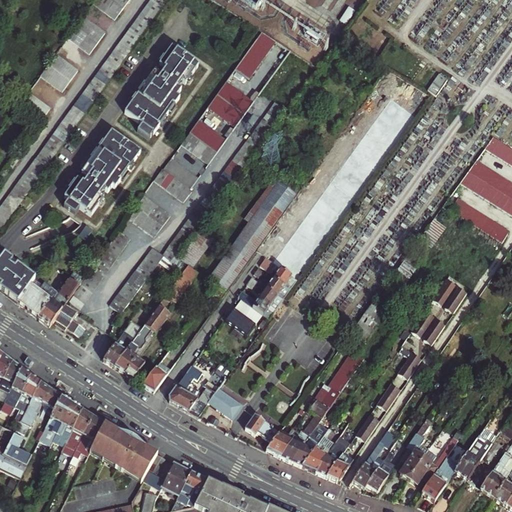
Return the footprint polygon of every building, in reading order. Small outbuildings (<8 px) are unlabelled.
[(140,16),(136,22),(132,28),(127,35),(123,40),(119,46),(116,50),(114,52),(110,58),(106,64),(102,70),(98,76),(93,82),(89,88),(85,93),(81,99),(76,105),(72,111),(71,112),(68,117),(64,123),(60,128),(56,133),(51,140),(47,146),(42,152),(39,158),(13,194),(0,212),(0,235),(24,202),(50,166),(54,160),(58,154),(63,148),(68,141),(71,137),(75,131),(80,125),(84,119),(88,114),(92,108),(96,102),(100,96),(105,90),(109,84),(113,78),(114,77),(118,72),(122,66),(126,60),(131,54),(135,48),(139,43),(143,37),(148,31),(151,25),(156,19),(161,12),(165,6),(169,0),(151,0),(149,4),(145,10),(140,16)] [(97,0),(96,2),(101,6),(106,10),(111,14),(116,18),(124,6),(128,0),(97,0)] [(233,0),(257,14),(265,0),(233,0)] [(341,21),(347,25),(356,11),(350,7),(341,21)] [(106,32),(107,30),(102,26),(97,23),(91,19),(86,15),(78,26),(74,32),(71,37),(76,40),(81,44),(87,48),(91,52),(99,41),(106,32)] [(278,37),(264,28),(238,65),(251,75),(278,37)] [(45,72),(61,82),(66,86),(74,76),(82,65),(61,50),(45,72)] [(182,56),(174,50),(166,60),(164,59),(159,65),(162,66),(161,68),(161,69),(157,74),(147,88),(144,86),(138,95),(141,96),(139,99),(136,97),(132,103),(134,105),(126,116),(143,129),(139,135),(150,143),(155,137),(156,137),(161,130),(164,131),(170,123),(167,121),(170,117),(172,119),(179,110),(176,109),(181,101),(179,99),(183,93),(180,91),(184,85),(187,87),(188,85),(191,87),(195,81),(193,79),(200,69),(196,66),(198,62),(184,53),(182,56)] [(437,82),(446,88),(453,77),(444,71),(437,82)] [(229,78),(211,104),(237,122),(256,96),(229,78)] [(42,119),(47,113),(54,103),(34,88),(26,99),(22,104),(42,119)] [(266,142),(290,108),(278,99),(211,194),(222,202),(258,152),(266,142)] [(214,154),(223,143),(196,124),(188,136),(214,154)] [(511,143),(496,133),(488,145),(511,160),(511,143)] [(143,156),(113,135),(105,147),(102,145),(98,151),(101,152),(99,155),(96,154),(90,162),(92,164),(83,178),(79,184),(79,183),(77,186),(74,184),(68,193),(70,195),(66,202),(70,205),(65,211),(76,219),(81,213),(93,221),(101,210),(103,211),(107,205),(105,204),(106,202),(103,200),(107,195),(110,197),(114,190),(117,192),(122,185),(125,187),(131,178),(129,176),(131,173),(133,175),(137,169),(135,167),(143,156)] [(341,152),(334,147),(324,161),(331,166),(341,152)] [(203,171),(177,152),(167,165),(193,184),(203,171)] [(511,178),(479,156),(463,179),(511,211),(511,178)] [(185,196),(193,184),(167,165),(158,178),(185,196)] [(260,249),(306,186),(288,173),(211,278),(220,284),(230,291),(232,288),(240,278),(246,268),(254,259),(260,249)] [(188,198),(196,186),(193,184),(185,196),(188,198)] [(453,206),(461,195),(455,190),(446,202),(453,206)] [(160,231),(174,211),(149,193),(133,215),(158,234),(160,231)] [(453,206),(505,242),(511,231),(511,228),(461,195),(453,206)] [(205,225),(212,216),(218,208),(204,198),(165,250),(168,252),(180,260),(183,256),(205,225)] [(32,203),(27,200),(22,207),(27,211),(32,203)] [(330,230),(340,216),(333,210),(331,213),(319,205),(310,216),(330,230)] [(159,235),(176,213),(174,211),(160,231),(158,234),(159,235)] [(285,260),(276,254),(273,258),(298,277),(328,235),(312,223),(285,260)] [(183,256),(193,262),(197,266),(219,235),(205,225),(183,256)] [(134,236),(124,229),(108,251),(118,259),(134,236)] [(87,233),(82,241),(88,245),(93,237),(87,233)] [(155,243),(135,271),(147,280),(168,252),(165,250),(155,243)] [(0,283),(21,299),(39,276),(21,264),(23,261),(8,250),(0,261),(0,283)] [(79,291),(90,299),(118,259),(108,251),(79,291)] [(300,278),(298,277),(273,258),(270,262),(273,265),(275,265),(276,265),(281,269),(276,275),(293,288),(300,278)] [(193,262),(147,326),(118,366),(130,373),(137,378),(149,361),(142,356),(137,352),(154,327),(159,331),(177,308),(174,306),(172,309),(168,307),(176,297),(180,300),(202,269),(197,266),(193,262)] [(57,321),(70,302),(89,275),(79,269),(73,278),(72,277),(68,283),(69,284),(65,290),(49,279),(47,282),(43,287),(35,281),(39,276),(21,299),(39,313),(55,324),(57,321)] [(135,271),(114,301),(126,310),(147,280),(135,271)] [(251,279),(258,284),(261,279),(255,274),(251,279)] [(293,288),(276,275),(274,278),(269,285),(286,297),(288,295),(293,288)] [(47,282),(39,276),(35,281),(43,287),(47,282)] [(446,303),(461,283),(453,277),(438,298),(446,303)] [(211,295),(222,303),(230,291),(220,284),(211,295)] [(286,297),(269,285),(267,287),(262,294),(279,307),(284,301),(286,297)] [(449,306),(458,311),(472,290),(464,285),(449,306)] [(272,317),(279,307),(262,294),(257,301),(253,298),(253,295),(250,293),(244,289),(240,294),(244,296),(254,304),(265,312),(272,317)] [(257,301),(262,294),(257,291),(253,295),(253,298),(257,301)] [(244,296),(237,307),(247,314),(254,304),(244,296)] [(408,320),(377,298),(355,330),(369,339),(381,322),(398,334),(407,321),(408,320)] [(82,311),(70,302),(57,321),(62,325),(69,329),(71,327),(77,330),(83,335),(90,326),(77,317),(82,311)] [(237,307),(228,318),(250,333),(265,312),(254,304),(247,314),(237,307)] [(425,335),(438,316),(429,309),(415,329),(425,335)] [(442,318),(428,338),(436,343),(442,334),(449,323),(442,318)] [(112,353),(108,359),(115,363),(118,366),(147,326),(137,319),(112,353)] [(137,352),(142,356),(159,331),(154,327),(137,352)] [(238,327),(235,331),(244,337),(247,333),(238,327)] [(403,348),(412,355),(415,350),(405,343),(403,348)] [(353,376),(367,356),(359,350),(345,370),(353,376)] [(412,355),(401,371),(409,376),(423,356),(415,350),(412,355)] [(426,358),(423,356),(409,376),(412,378),(426,358)] [(164,361),(147,384),(154,388),(158,391),(175,368),(164,361)] [(208,369),(197,361),(173,394),(175,400),(190,409),(193,411),(202,416),(212,402),(212,401),(220,390),(212,385),(208,390),(194,381),(199,374),(203,377),(208,369)] [(0,388),(9,371),(6,369),(0,364),(0,388)] [(332,382),(331,383),(342,391),(353,376),(345,370),(336,384),(332,382)] [(0,400),(1,399),(6,402),(18,378),(16,376),(9,371),(0,388),(0,400)] [(12,401),(18,404),(28,386),(25,383),(18,378),(6,402),(3,407),(1,412),(6,415),(12,401)] [(403,387),(395,381),(380,402),(388,408),(403,387)] [(445,386),(439,382),(436,386),(442,390),(445,386)] [(340,393),(342,391),(331,383),(329,385),(334,389),(340,393)] [(10,417),(20,423),(36,393),(33,390),(28,386),(18,404),(10,417)] [(220,390),(212,401),(225,410),(235,418),(245,403),(223,386),(220,390)] [(405,388),(403,387),(388,408),(391,410),(399,397),(405,388)] [(320,411),(325,415),(330,409),(340,395),(340,393),(334,389),(325,401),(320,398),(314,407),(320,411)] [(418,389),(414,395),(399,417),(404,420),(411,411),(413,413),(419,406),(415,403),(419,397),(418,396),(421,391),(418,389)] [(36,393),(20,423),(10,442),(18,447),(24,437),(25,437),(37,414),(49,420),(56,407),(49,402),(36,393)] [(18,404),(12,401),(6,415),(10,417),(18,404)] [(51,443),(66,414),(63,412),(56,407),(49,420),(34,448),(39,451),(45,440),(51,443)] [(325,415),(294,460),(303,463),(306,464),(323,440),(315,435),(316,434),(319,432),(333,412),(330,409),(325,415)] [(307,429),(305,429),(303,431),(298,439),(296,438),(283,455),(290,458),(294,460),(325,415),(320,411),(307,429)] [(282,428),(260,412),(249,427),(259,433),(261,430),(267,434),(274,440),(282,428)] [(372,413),(363,426),(361,429),(359,432),(367,438),(380,418),(372,413)] [(62,450),(67,440),(77,421),(75,420),(66,414),(51,443),(45,454),(57,460),(62,450)] [(380,418),(367,438),(370,440),(383,420),(380,418)] [(69,463),(88,428),(84,426),(77,421),(67,440),(73,444),(70,451),(71,452),(70,454),(62,450),(57,460),(68,466),(69,463)] [(405,479),(409,482),(428,455),(420,449),(429,436),(426,434),(430,428),(425,424),(408,450),(415,455),(400,476),(405,479)] [(511,426),(507,424),(501,433),(511,440),(511,426)] [(298,439),(303,431),(296,426),(291,433),(285,428),(270,449),(279,453),(283,455),(296,438),(298,439)] [(96,433),(88,428),(69,463),(75,466),(76,463),(79,458),(85,461),(86,458),(99,435),(96,433)] [(325,437),(323,440),(306,464),(314,468),(320,470),(326,462),(324,460),(330,451),(331,453),(339,440),(331,435),(332,433),(329,431),(325,437)] [(395,435),(389,431),(357,478),(365,483),(368,485),(371,481),(382,465),(377,461),(395,435)] [(461,466),(457,472),(462,475),(469,480),(497,439),(485,431),(473,449),(461,466)] [(323,440),(325,437),(319,432),(316,434),(315,435),(323,440)] [(344,434),(340,440),(339,440),(331,453),(330,451),(324,460),(326,462),(320,470),(328,473),(330,474),(347,449),(351,443),(354,440),(344,433),(344,434)] [(433,476),(440,465),(443,466),(449,457),(462,437),(455,433),(436,460),(428,455),(409,482),(412,484),(417,488),(427,473),(433,476)] [(135,457),(115,446),(99,435),(86,458),(139,488),(151,466),(135,457)] [(0,437),(0,481),(13,488),(19,477),(0,466),(0,460),(9,444),(10,442),(0,437)] [(377,485),(382,489),(400,461),(395,457),(405,442),(400,439),(382,465),(371,481),(377,485)] [(12,460),(18,449),(9,444),(0,460),(0,466),(19,477),(25,467),(12,460)] [(347,449),(330,474),(335,476),(343,479),(358,457),(347,449)] [(511,456),(510,460),(505,457),(483,490),(489,495),(496,499),(511,474),(511,456)] [(443,466),(425,492),(430,495),(438,500),(457,472),(461,466),(449,457),(443,466)] [(86,458),(85,461),(84,462),(137,492),(138,491),(139,488),(86,458)] [(158,471),(151,466),(139,488),(138,491),(154,500),(158,493),(149,488),(158,471)] [(511,474),(496,499),(501,503),(507,507),(511,500),(511,474)] [(162,508),(170,511),(184,485),(173,479),(167,476),(158,493),(154,500),(163,504),(162,508)] [(191,511),(201,494),(188,487),(184,485),(170,511),(191,511)] [(237,511),(226,506),(211,499),(201,494),(191,511),(237,511)]
